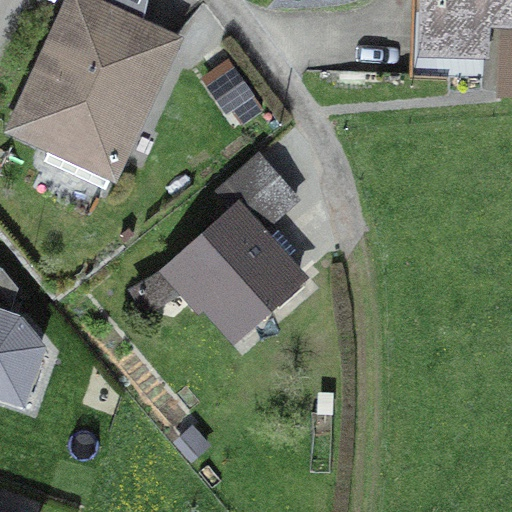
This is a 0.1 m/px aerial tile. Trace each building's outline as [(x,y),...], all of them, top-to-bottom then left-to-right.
[(45,162),(106,189),(176,41),(141,25),(146,0),(78,0),(87,4),(54,76),(41,71),(15,128),(53,145),(45,162)] [(511,0),(434,0),(432,56),(483,57),(485,11),(511,11),(511,0)] [(500,93),(511,92),(511,31),(510,32),(509,52),(501,52),(500,93)] [(266,223),(295,198),(260,158),(221,192),(237,211),(166,273),(196,307),(205,300),(234,333),(297,277),(254,228),(263,220),(266,223)] [(17,320),(0,313),(0,393),(21,400),(39,346),(17,320)]
